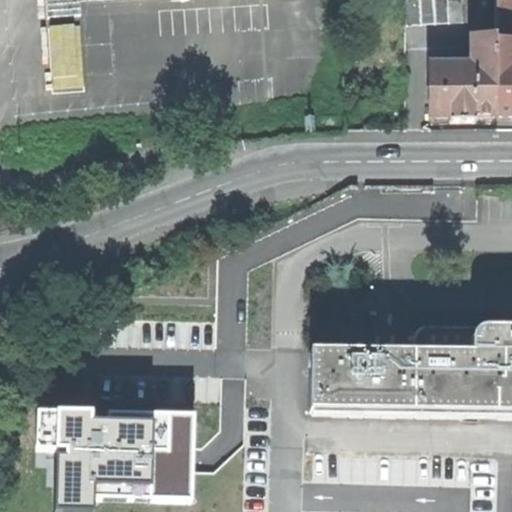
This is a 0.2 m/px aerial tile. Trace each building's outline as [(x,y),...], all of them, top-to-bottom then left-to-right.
[(461,0),(440,0),(404,2),(406,29),(462,25),(461,0)] [(511,0),(493,0),(494,39),(494,43),(511,43),(511,42),(511,0)] [(428,68),(428,120),(449,120),(449,126),(474,126),(474,120),(494,119),(494,43),(494,39),(471,39),(472,68),(428,68)] [(511,59),(511,43),(494,43),(494,119),(511,119),(511,59)] [(511,355),(308,352),(307,412),(511,415),(511,355)] [(89,430),(90,418),(37,417),(36,452),(66,452),(66,460),(56,460),(55,511),(92,511),(93,501),(190,504),(191,460),(192,420),(109,418),(109,430),(89,430)]
